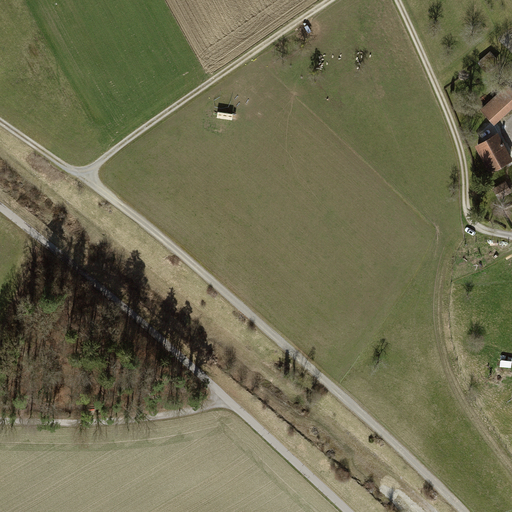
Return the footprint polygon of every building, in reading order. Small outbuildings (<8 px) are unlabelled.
[(491,45),(494,49),(506,39),(503,35),(491,45)] [(511,88),(509,86),(482,109),(495,125),(511,110),(511,88)] [(511,152),(500,132),(475,146),(491,174),(511,162),(511,152)] [(511,187),(508,180),(494,188),(500,200),(511,193),(511,187)] [(476,241),(466,244),(470,257),(480,254),(476,241)]
